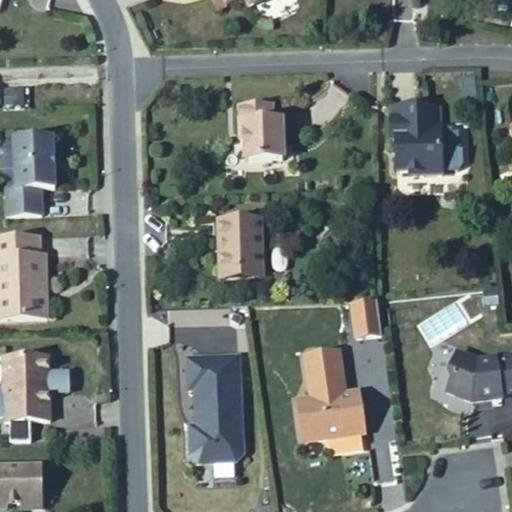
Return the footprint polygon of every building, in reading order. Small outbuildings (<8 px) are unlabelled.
[(211,0),(218,11),(239,0),(243,0),(248,9),(264,0),(211,0)] [(476,103),(473,81),(461,82),(463,104),(476,103)] [(441,153),(451,140),(440,128),(439,108),(417,109),(417,106),(391,107),(389,107),(391,143),(396,142),(397,175),(419,173),(420,178),(443,177),(441,153)] [(283,161),(282,122),(272,122),(272,107),(240,108),(239,124),(243,124),(244,143),(245,163),(283,161)] [(54,191),(53,140),(14,141),(16,191),(6,191),(7,219),(42,218),(41,191),(54,191)] [(262,274),(260,221),(218,222),(219,244),(223,244),(224,276),(262,274)] [(0,322),(47,320),(46,258),(40,257),(39,239),(0,239),(0,322)] [(262,280),(262,274),(224,276),(223,244),(219,244),(220,282),(262,280)] [(381,337),(377,302),(352,303),(356,340),(381,337)] [(365,435),(359,394),(340,396),(339,385),(343,385),(338,353),(304,358),(311,401),(297,402),(303,444),(365,435)] [(511,393),(511,357),(478,362),(457,355),(450,374),(455,376),(447,394),(473,404),(503,400),(502,395),(511,393)] [(50,423),(49,359),(3,360),(4,424),(50,423)] [(243,455),(240,387),(235,388),(234,359),(187,360),(188,392),(195,391),(196,422),(199,422),(199,427),(189,428),(191,457),(198,464),(235,462),(243,455)] [(42,510),(42,468),(0,468),(0,505),(6,505),(20,505),(21,510),(42,510)]
